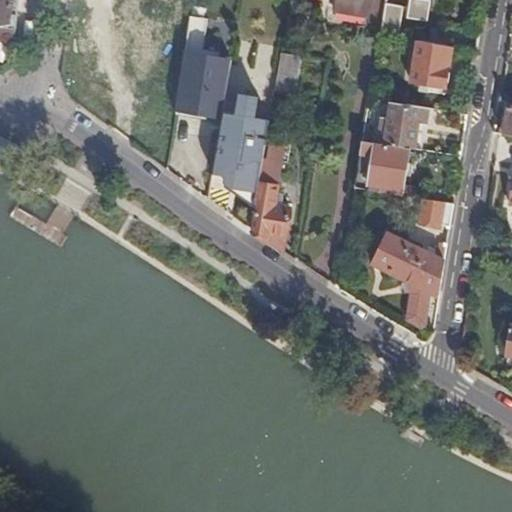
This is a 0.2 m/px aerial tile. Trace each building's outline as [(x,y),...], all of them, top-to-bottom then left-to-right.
[(8,21),(17,22),(19,0),(0,0),(0,25),(7,27),(8,21)] [(151,80),(163,0),(107,0),(97,71),(151,80)] [(182,0),(163,0),(151,80),(169,83),(182,0)] [(340,0),(339,12),(368,17),(370,0),(340,0)] [(382,35),(399,38),(403,9),(387,6),(382,35)] [(455,45),(481,49),(484,32),(472,31),(474,18),(444,14),(440,43),(455,45)] [(192,17),(178,107),(209,112),(211,95),(227,98),(229,84),(234,59),(204,54),(209,20),(192,17)] [(5,31),(15,33),(17,22),(8,21),(7,27),(5,31)] [(0,38),(0,57),(5,61),(13,47),(0,38)] [(449,89),(455,45),(440,43),(420,40),(413,84),(449,89)] [(281,67),(234,59),(229,84),(254,88),(246,126),(241,125),(240,130),(230,128),(218,196),(235,202),(258,205),(266,157),(269,142),(277,92),(281,67)] [(282,65),(281,67),(277,92),(294,95),(299,68),(282,65)] [(386,145),(411,148),(417,149),(421,123),(428,125),(430,108),(392,103),(386,145)] [(508,128),(498,126),(497,133),(511,135),(511,106),(511,107),(508,128)] [(269,142),(266,157),(284,160),(286,144),(269,142)] [(359,175),(357,188),(405,195),(411,148),(386,145),(365,142),(363,154),(374,157),(372,177),(359,175)] [(258,205),(253,229),(271,241),(273,231),(289,235),(293,208),(277,204),(284,160),(266,157),(258,205)] [(419,219),(452,226),(456,203),(422,198),(419,219)] [(273,231),(271,241),(286,251),(289,235),(273,231)] [(432,291),(441,295),(449,243),(441,244),(439,257),(390,231),(374,263),(408,279),(407,281),(411,292),(413,293),(411,298),(409,319),(423,326),(428,325),(432,291)]
